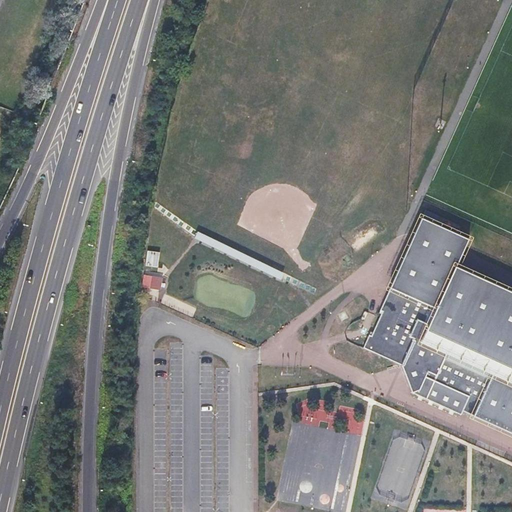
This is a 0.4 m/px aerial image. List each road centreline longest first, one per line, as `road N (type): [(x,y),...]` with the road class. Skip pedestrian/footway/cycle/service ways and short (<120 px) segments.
road 1 (motorway): [(0,508),(29,373),(139,0)]
road 2 (motorway): [(87,511),(103,256),(155,0)]
road 3 (motorway): [(113,0),(0,412)]
road 4 (motorway): [(103,0),(0,239)]
